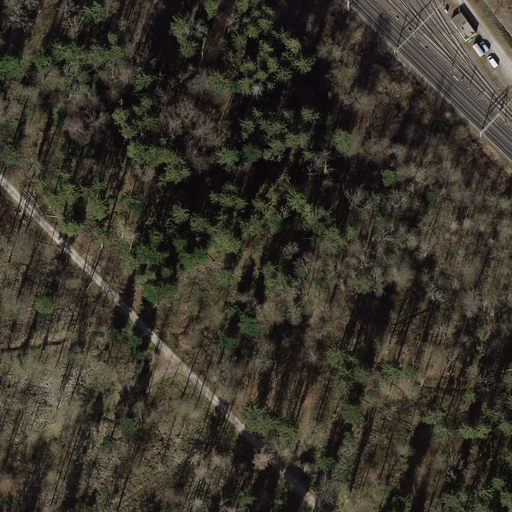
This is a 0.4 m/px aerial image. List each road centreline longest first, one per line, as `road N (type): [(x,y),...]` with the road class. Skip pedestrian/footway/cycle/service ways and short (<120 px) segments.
road 1 (track): [(0,175),(323,511)]
road 2 (track): [(0,464),(178,365)]
